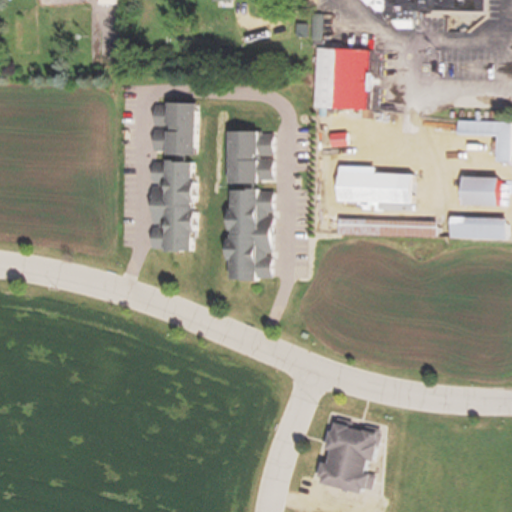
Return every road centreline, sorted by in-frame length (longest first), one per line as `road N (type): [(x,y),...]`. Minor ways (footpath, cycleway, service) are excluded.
road 1 (residential): [(511,405),(398,396),(109,288),(0,267)]
road 2 (residential): [(318,369),(273,511)]
